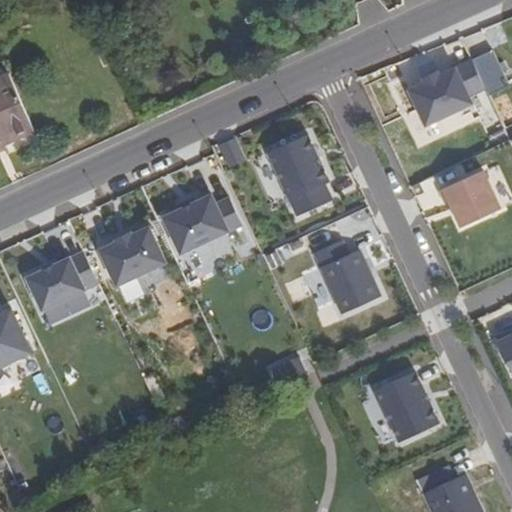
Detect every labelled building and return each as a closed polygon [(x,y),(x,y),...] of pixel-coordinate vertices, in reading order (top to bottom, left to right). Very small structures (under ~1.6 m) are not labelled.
[(473,59),(490,96),(510,87),(493,50),(473,59)] [(474,104),(456,68),(441,75),(439,72),(423,80),(424,83),(409,91),(426,127),(474,104)] [(0,146),(30,133),(3,76),(0,77),(0,146)] [(305,136),(265,154),(294,219),(330,203),(318,175),(323,173),(305,136)] [(481,166),(437,187),(446,205),(450,204),(462,228),(502,209),(481,166)] [(164,217),(182,255),(243,225),(229,196),(219,201),(215,193),(164,217)] [(99,248),(117,286),(170,261),(152,223),(135,231),(134,228),(115,237),(116,240),(99,248)] [(315,252),(344,314),(383,296),(361,250),(353,253),(346,238),(315,252)] [(272,262),(294,257),(292,245),(270,250),(272,262)] [(26,277),(43,312),(99,284),(84,252),(73,257),(72,255),(26,277)] [(0,367),(35,352),(14,306),(0,312),(0,367)] [(511,330),(495,338),(511,372),(511,330)] [(374,392),(397,450),(438,431),(414,373),(374,392)] [(416,481),(431,511),(482,511),(465,475),(455,480),(449,466),(416,481)]
